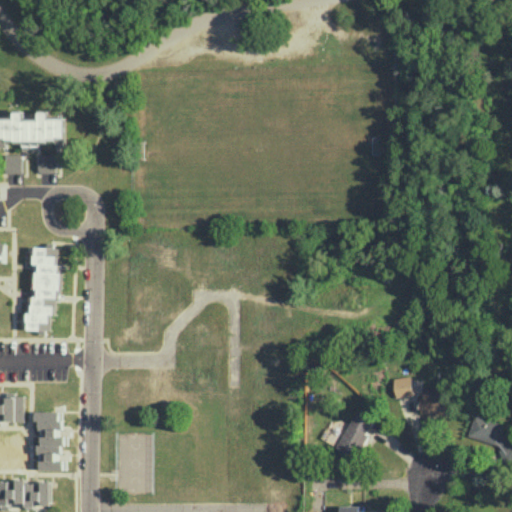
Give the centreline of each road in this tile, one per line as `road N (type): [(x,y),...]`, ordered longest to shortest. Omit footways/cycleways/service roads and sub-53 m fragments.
road 1 (residential): [(93,511),(94,208),(85,194),(55,188)]
road 2 (residential): [(0,13),(33,49),(90,71),(124,65),(208,17),(288,0)]
road 3 (residential): [(93,511),(285,511)]
